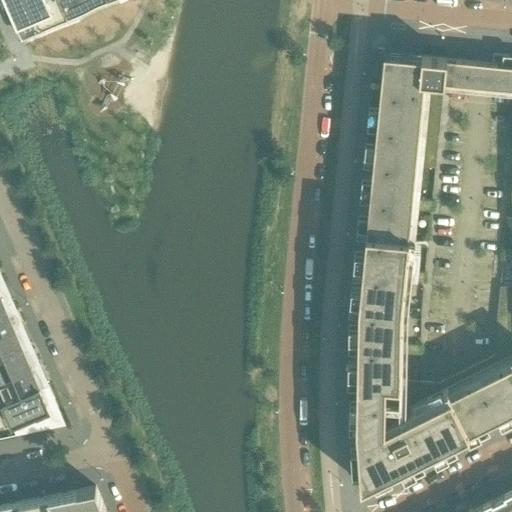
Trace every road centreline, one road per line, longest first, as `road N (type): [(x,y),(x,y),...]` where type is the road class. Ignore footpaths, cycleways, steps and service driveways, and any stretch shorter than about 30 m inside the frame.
road 1 (residential): [(321,5),(288,411),(293,511)]
road 2 (unknown): [(481,19),(454,348)]
road 3 (residential): [(120,457),(0,195)]
road 4 (residential): [(511,22),(321,5)]
road 5 (residential): [(400,511),(511,456)]
road 6 (residential): [(0,480),(120,457)]
